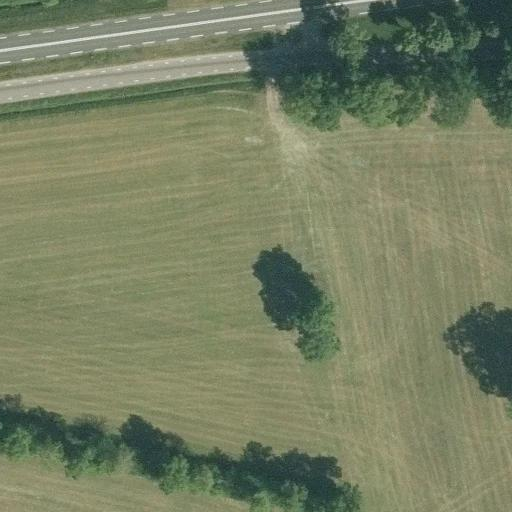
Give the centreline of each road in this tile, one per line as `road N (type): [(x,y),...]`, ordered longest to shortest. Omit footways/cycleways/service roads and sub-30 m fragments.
road 1 (unclassified): [(0,97),(234,68),(511,48)]
road 2 (secondary): [(0,50),(364,0)]
